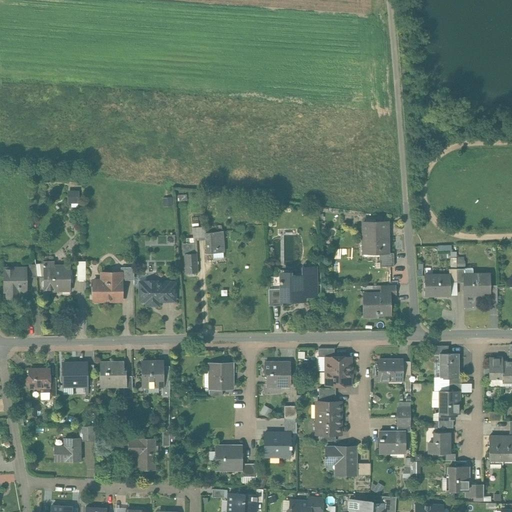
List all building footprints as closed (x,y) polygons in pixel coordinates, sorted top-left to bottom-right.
[(79,191),(67,191),(67,204),(79,204),(79,191)] [(387,222),(363,222),(364,240),(366,240),(367,254),(380,254),(388,253),(387,222)] [(222,232),(205,233),(207,253),(224,252),(222,232)] [(194,243),(187,244),(187,243),(186,243),(186,244),(183,244),(185,274),(188,273),(188,276),(196,275),(195,273),(198,273),(197,253),(195,253),(194,243)] [(394,267),(394,253),(388,253),(380,254),(380,267),(394,267)] [(54,262),(44,262),(44,291),(70,291),(70,266),(54,266),(54,262)] [(86,280),(85,266),(77,266),(77,281),(86,280)] [(134,267),(121,267),(121,273),(122,273),(122,280),(134,280),(134,267)] [(315,268),(303,268),(303,276),(281,276),(281,277),(280,277),(281,281),(279,281),(279,283),(281,283),(281,289),(281,300),(282,300),(299,300),(299,295),(303,295),(304,296),(316,296),(315,268)] [(26,291),(26,269),(4,269),(4,291),(26,291)] [(473,269),(464,269),(464,275),(464,283),(464,295),(490,295),(490,285),(489,274),(473,275),(473,269)] [(122,280),(122,273),(121,273),(102,273),(102,282),(94,282),(94,298),(104,298),(104,301),(122,301),(122,280)] [(449,275),(432,275),(432,278),(426,278),(426,275),(425,275),(425,296),(450,295),(450,283),(450,275),(449,275)] [(156,283),(156,281),(146,281),(146,286),(140,286),(140,301),(147,301),(147,305),(158,305),(158,301),(174,301),(174,283),(169,283),(168,283),(156,283)] [(395,286),(381,286),(381,294),(390,294),(390,296),(396,296),(395,286)] [(281,289),(268,289),(269,304),(282,304),(282,300),(281,300),(281,289)] [(381,294),(362,294),(363,318),(377,318),(376,315),(390,314),(390,296),(390,294),(381,294)] [(434,346),(434,355),(442,355),(442,354),(448,354),(448,346),(434,346)] [(334,349),(318,349),(318,357),(326,357),(334,357),(334,349)] [(448,354),(442,354),(442,355),(442,377),(448,377),(458,377),(458,376),(458,354),(448,354)] [(434,384),(448,384),(448,377),(442,377),(442,355),(434,355),(434,384)] [(334,357),(326,357),(326,371),(350,371),(350,357),(334,357)] [(502,358),(489,358),(489,379),(502,379),(502,361),(502,358)] [(402,361),(378,360),(378,381),(402,381),(402,376),(402,362),(402,361)] [(511,361),(502,361),(502,379),(502,382),(511,381),(511,361)] [(112,365),(112,362),(100,363),(100,382),(108,382),(108,384),(117,384),(117,386),(124,386),(126,386),(126,376),(124,377),(124,365),(112,365)] [(162,362),(142,362),(142,386),(162,386),(163,386),(163,367),(162,362)] [(402,362),(402,376),(410,376),(410,362),(402,362)] [(87,363),(63,363),(63,387),(87,386),(87,378),(87,365),(87,363)] [(232,363),(209,363),(209,373),(211,373),(211,388),(211,389),(222,389),(232,389),(232,379),(231,379),(231,364),(232,364),(232,363)] [(290,363),(264,363),(264,379),(266,379),(266,387),(290,387),(290,363)] [(50,370),(29,370),(29,377),(28,377),(26,380),(26,384),(29,386),(29,387),(35,387),(37,389),(40,389),(40,400),(50,400),(50,396),(49,396),(49,387),(50,387),(50,380),(50,378),(50,370)] [(350,371),(326,371),(326,385),(350,385),(350,371)] [(132,376),(126,376),(126,386),(124,386),(124,398),(132,397),(132,376)] [(410,376),(402,376),(402,381),(402,382),(405,382),(405,389),(410,389),(410,376)] [(458,391),(458,393),(461,393),(461,384),(448,384),(448,391),(458,391)] [(448,391),(434,392),(433,392),(433,400),(441,400),(441,413),(438,413),(438,414),(453,414),(458,414),(458,393),(458,391),(448,391)] [(323,402),(319,402),(316,404),(316,418),(340,418),(340,402),(335,402),(323,402)] [(296,406),(284,406),(284,418),(296,418),(296,406)] [(410,408),(397,408),(397,417),(410,417),(410,408)] [(502,412),(489,412),(489,421),(502,421),(502,412)] [(410,426),(410,417),(397,417),(397,426),(410,426)] [(296,418),(284,418),(284,433),(291,433),(291,434),(296,434),(296,418)] [(340,418),(316,418),(316,433),(319,435),(322,435),(335,435),(340,435),(340,418)] [(95,426),(79,427),(80,438),(80,442),(95,441),(95,426)] [(397,432),(380,432),(379,432),(380,453),(404,453),(405,453),(404,432),(404,431),(404,432),(397,432)] [(284,433),(264,433),(264,451),(280,452),(280,456),(290,456),(291,449),(291,446),(291,434),(291,433),(284,433)] [(449,433),(434,433),(434,442),(429,442),(429,454),(449,454),(449,433)] [(502,436),(489,436),(489,460),(502,460),(502,436)] [(511,436),(509,436),(502,436),(502,460),(511,460),(511,436)] [(80,438),(64,439),(64,449),(54,449),(55,462),(81,461),(80,442),(80,438)] [(155,439),(129,439),(129,455),(139,455),(139,470),(155,470),(155,439)] [(242,446),(215,446),(215,470),(241,470),(242,470),(242,464),(242,446)] [(355,448),(325,448),(325,456),(324,459),(325,459),(325,464),(343,464),(343,476),(355,476),(355,464),(355,448)] [(416,478),(416,461),(411,461),(410,457),(404,457),(405,478),(416,478)] [(257,464),(242,464),(242,470),(241,470),(241,477),(257,477),(257,464)] [(370,464),(355,464),(355,476),(370,476),(370,464)] [(468,467),(449,467),(449,490),(446,490),(446,491),(468,491),(468,485),(468,467)] [(483,485),(468,485),(468,491),(468,497),(483,497),(483,485)] [(224,490),(212,489),(212,497),(224,498),(224,490)] [(243,511),(244,494),(229,494),(227,511),(243,511)] [(244,494),(243,511),(255,511),(256,502),(257,495),(256,495),(244,494)] [(388,511),(389,497),(382,496),(382,504),(382,505),(381,511),(388,511)] [(395,511),(396,497),(389,497),(388,511),(395,511)] [(321,511),(323,499),(308,498),(308,502),(307,511),(321,511)] [(307,511),(308,502),(290,501),(289,508),(288,510),(287,511),(307,511)] [(371,511),(372,504),(372,502),(348,501),(348,509),(354,510),(353,511),(371,511)]
